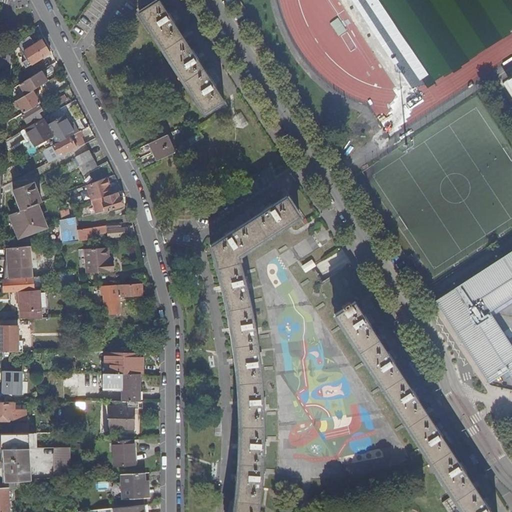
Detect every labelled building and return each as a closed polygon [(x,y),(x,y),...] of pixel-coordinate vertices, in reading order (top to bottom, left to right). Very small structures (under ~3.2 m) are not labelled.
[(168,13),(159,0),(157,0),(139,12),(205,113),(225,101),(216,87),(218,86),(212,76),(210,77),(198,60),(200,59),(194,49),(192,50),(174,23),(176,21),(170,12),(168,13)] [(345,30),(337,18),(330,23),(338,35),(345,30)] [(21,62),(24,68),(49,52),(42,40),(35,44),(29,36),(19,42),(24,51),(22,53),(26,59),(21,62)] [(42,72),(20,85),(26,95),(45,84),(48,82),(42,72)] [(511,93),(511,94),(511,78),(500,86),(506,96),(511,93)] [(24,113),(39,104),(41,103),(37,97),(42,94),(49,90),(45,84),(26,95),(17,101),(18,103),(24,113)] [(37,97),(41,103),(46,100),(42,94),(37,97)] [(65,95),(53,102),(57,108),(68,101),(65,95)] [(24,113),(22,115),(27,123),(34,118),(36,120),(41,117),(40,115),(43,113),(42,111),(42,110),(39,104),(24,113)] [(54,136),(58,143),(75,133),(71,126),(65,115),(47,125),(43,118),(26,128),(32,138),(36,145),(54,136)] [(71,126),(75,133),(79,131),(75,123),(71,126)] [(26,128),(22,131),(27,141),(32,138),(26,128)] [(58,143),(53,145),(58,154),(63,152),(65,155),(85,144),(79,131),(75,133),(58,143)] [(149,143),(157,161),(175,153),(166,135),(149,143)] [(98,166),(89,150),(76,157),(84,173),(98,166)] [(38,162),(35,157),(22,163),(25,169),(38,162)] [(22,210),(38,204),(42,203),(31,172),(11,182),(22,210)] [(87,185),(92,200),(93,200),(112,194),(107,178),(87,185)] [(120,198),(118,193),(112,194),(93,200),(97,213),(125,205),(122,197),(120,198)] [(63,195),(57,197),(59,205),(66,202),(63,195)] [(300,215),(288,195),(227,234),(211,244),(219,273),(225,295),(229,318),(231,332),(235,356),(237,381),(238,394),(240,418),(240,442),(239,466),(238,478),(233,511),(257,511),(260,495),(262,476),(263,448),(262,391),(258,349),(254,327),(250,303),(239,255),(300,215)] [(17,223),(19,229),(46,224),(38,204),(22,210),(11,214),(14,224),(17,223)] [(61,211),(63,220),(71,218),(69,209),(61,211)] [(60,221),(63,243),(79,241),(78,231),(76,218),(76,217),(71,218),(63,220),(60,221)] [(46,224),(19,229),(22,237),(47,227),(46,224)] [(128,228),(121,229),(108,230),(108,237),(128,236),(128,228)] [(78,231),(79,241),(92,240),(91,229),(78,231)] [(30,262),(29,246),(27,246),(7,248),(6,264),(30,262)] [(86,258),(108,256),(108,248),(85,250),(86,258)] [(511,253),(435,301),(488,385),(509,372),(511,376),(511,347),(487,307),(511,291),(511,253)] [(109,262),(108,256),(86,258),(87,275),(113,273),(112,262),(109,262)] [(38,261),(30,262),(32,277),(34,277),(40,277),(38,261)] [(32,277),(30,262),(6,264),(5,279),(32,277)] [(66,288),(71,288),(75,274),(67,275),(66,288)] [(32,277),(5,279),(2,279),(3,292),(16,291),(35,290),(34,277),(32,277)] [(142,294),(142,283),(102,286),(102,295),(105,295),(105,305),(107,305),(108,313),(121,313),(120,296),(142,294)] [(35,290),(16,291),(17,301),(19,301),(20,320),(23,319),(42,319),(40,290),(35,290)] [(364,315),(355,300),(351,303),(349,301),(341,306),(343,308),(334,313),(464,511),(492,511),(490,508),(491,507),(485,497),(483,498),(466,472),(468,470),(462,461),(460,462),(442,435),(444,433),(438,424),(436,425),(418,398),(420,396),(414,386),(412,388),(394,361),(396,360),(390,350),(388,351),(370,324),(372,323),(366,313),(364,315)] [(147,324),(133,325),(133,333),(148,332),(147,324)] [(17,342),(18,330),(1,330),(1,352),(17,352),(17,342)] [(143,374),(144,352),(106,352),(106,363),(112,363),(112,373),(122,373),(140,374),(143,374)] [(21,371),(4,371),(3,393),(20,393),(21,371)] [(122,401),(139,401),(140,374),(122,373),(122,401)] [(139,407),(139,401),(122,401),(109,400),(109,429),(134,429),(134,407),(139,407)] [(14,402),(0,401),(0,420),(9,421),(9,419),(26,419),(26,409),(14,410),(14,402)] [(14,425),(13,433),(25,433),(28,433),(28,425),(14,425)] [(135,467),(133,441),(112,443),(114,468),(135,467)] [(70,447),(54,447),(54,462),(70,462),(70,447)] [(29,448),(1,449),(2,464),(30,463),(29,448)] [(70,462),(54,462),(54,478),(71,477),(70,462)] [(30,463),(2,464),(3,481),(14,481),(30,480),(30,463)] [(146,497),(144,472),(120,474),(122,499),(146,497)] [(3,481),(0,481),(0,511),(8,511),(8,490),(15,489),(14,481),(3,481)]
